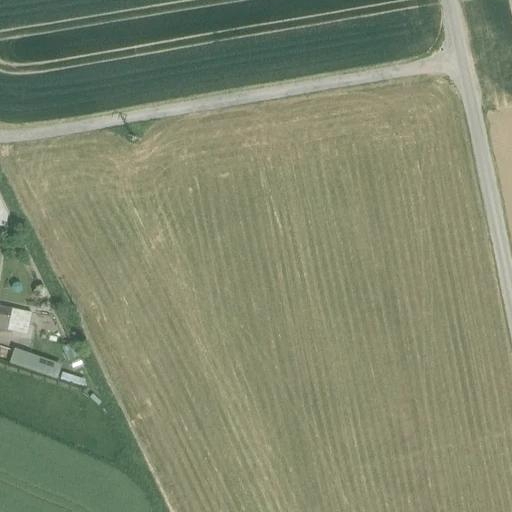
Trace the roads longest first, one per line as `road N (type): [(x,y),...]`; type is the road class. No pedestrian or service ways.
road 1 (unclassified): [(0,137),(463,62)]
road 2 (unclassified): [(511,311),(463,62)]
